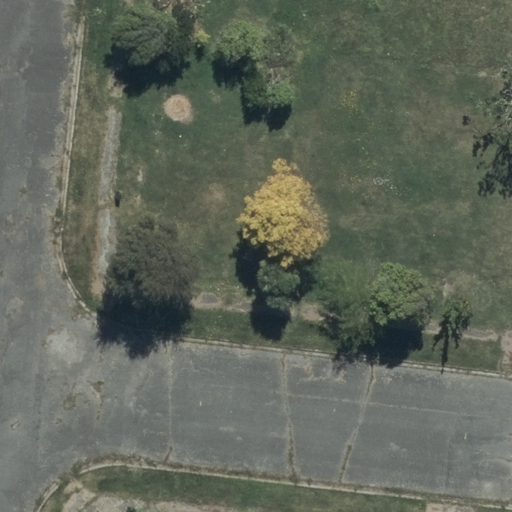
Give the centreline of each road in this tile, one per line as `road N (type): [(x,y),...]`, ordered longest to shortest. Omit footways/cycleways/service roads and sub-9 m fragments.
road 1 (track): [(0,369),(511,432)]
road 2 (track): [(0,250),(23,0)]
